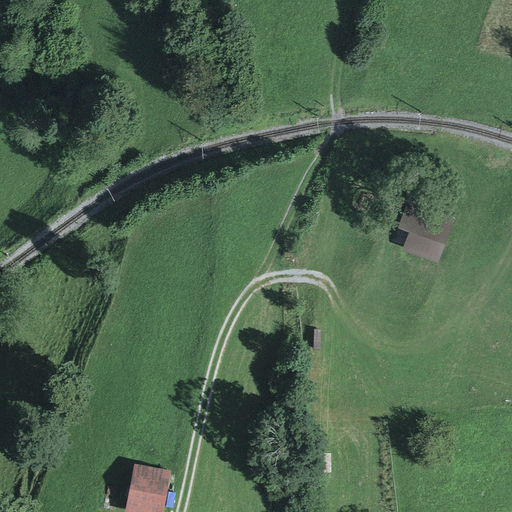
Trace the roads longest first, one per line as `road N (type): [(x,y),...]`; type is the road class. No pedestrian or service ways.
road 1 (track): [(349,0),(335,132),(218,345),(180,511)]
road 2 (track): [(245,297),(275,278),(324,279),(368,334),(417,335),(462,311),(511,244)]
